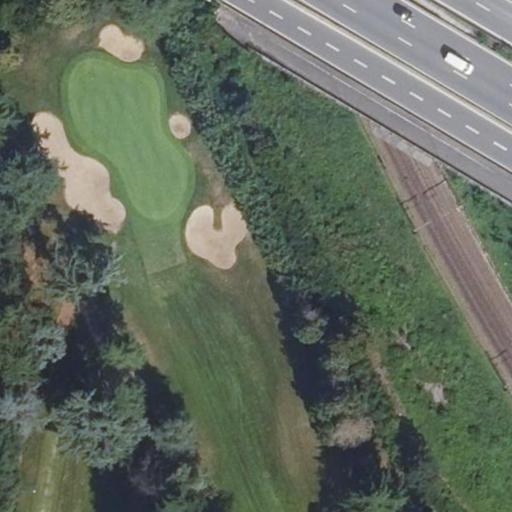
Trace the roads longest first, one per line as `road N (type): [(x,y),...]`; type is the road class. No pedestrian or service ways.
road 1 (secondary): [(249,0),(511,153)]
road 2 (trunk): [(363,0),(511,88)]
